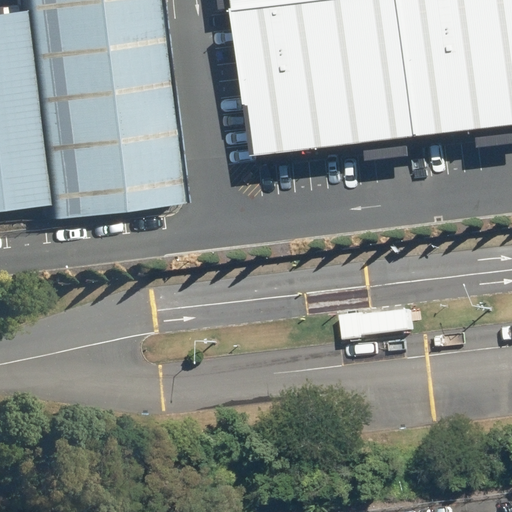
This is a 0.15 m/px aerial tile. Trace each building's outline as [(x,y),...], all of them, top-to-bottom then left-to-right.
[(181,199),(155,0),(22,0),(23,7),(46,203),(48,215),(181,199)] [(420,0),(325,0),(253,8),(271,153),(398,139),(437,135),(420,0)] [(511,0),(420,0),(437,135),(508,126),(511,125),(511,0)] [(0,208),(46,203),(23,7),(0,9),(0,208)] [(412,303),(341,311),(344,340),(415,332),(412,303)]
